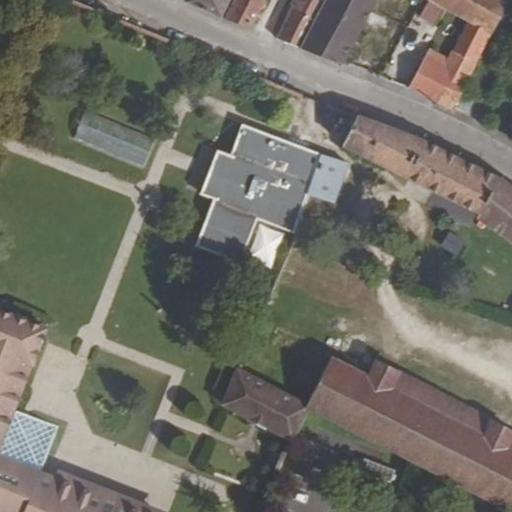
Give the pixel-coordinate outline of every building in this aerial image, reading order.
[(180,0),(175,10),(214,26),(226,0),(180,0)] [(241,37),(259,0),(230,0),(217,27),(241,37)] [(321,0),(291,0),(266,48),(291,56),(321,0)] [(321,0),(291,56),(333,70),(369,0),(321,0)] [(421,0),(419,5),(422,7),(413,24),(428,33),(437,16),(461,30),(437,74),(417,65),(400,96),(447,117),(457,99),(470,73),(495,18),(498,12),(477,0),(421,0)] [(457,104),(451,115),(463,121),(468,111),(457,104)] [(155,143),(84,114),(73,143),(143,171),(155,143)] [(434,157),(329,117),(318,149),(471,221),(467,229),(511,259),(511,202),(496,191),(434,157)] [(226,159),(214,154),(198,198),(211,203),(194,250),(235,266),(251,222),(288,235),(316,158),(238,128),(226,159)] [(333,204),(346,171),(318,159),(306,195),(333,204)] [(274,371),(319,267),(283,251),(226,377),(295,413),(344,437),(503,511),(511,511),(511,452),(507,449),(511,437),(511,433),(487,422),(482,433),(389,389),(397,375),(370,362),(368,372),(345,361),(337,377),(312,363),(302,385),(274,371)] [(373,317),(349,317),(349,330),(374,331),(373,317)] [(0,318),(0,511),(132,511),(37,476),(53,433),(10,417),(41,334),(0,318)] [(226,377),(212,418),(282,446),(295,413),(226,377)]
